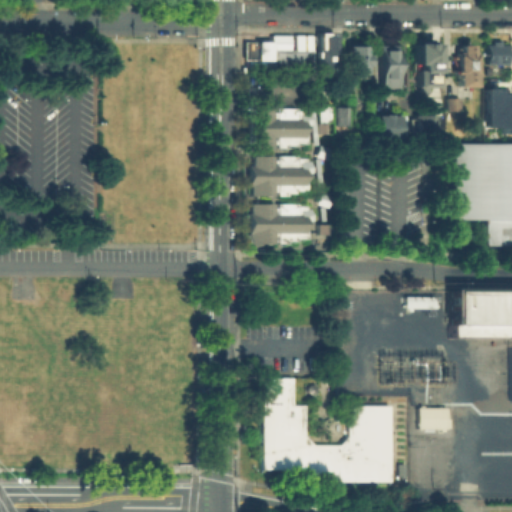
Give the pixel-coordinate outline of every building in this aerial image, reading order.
[(316,74),(316,34),(335,34),(335,74),(316,74)] [(431,86),(408,86),(408,38),(431,38),(431,86)] [(267,39),(267,48),(307,48),(307,65),(267,65),(267,59),(239,59),(240,39),(267,39)] [(469,85),(450,85),(450,43),(469,43),(469,85)] [(484,46),(505,46),(505,65),(484,65),(484,46)] [(364,49),(364,81),(347,81),(347,49),(364,49)] [(379,51),(396,51),(395,90),(379,90),(379,51)] [(477,87),(477,126),(492,126),(492,133),(509,133),(508,95),(493,95),(493,87),(477,87)] [(327,108),(327,135),(316,135),(316,108),(327,108)] [(335,110),(348,110),(347,127),(335,127),(335,110)] [(249,145),(249,111),(302,111),(302,145),(249,145)] [(408,117),(432,118),(432,137),(408,137),(408,117)] [(369,143),(369,119),(394,119),(394,143),(369,143)] [(446,218),(479,218),(511,218),(511,142),(446,142),(446,218)] [(271,198),(248,198),(248,159),(306,159),(306,196),(271,196),(271,198)] [(286,243),(286,247),(252,247),(252,251),(245,251),(246,206),(306,206),(306,233),(302,233),(302,243),(286,243)] [(511,218),(479,218),(479,245),(511,245),(511,218)] [(325,227),(325,235),(315,235),(315,227),(325,227)] [(511,336),(444,335),(444,289),(511,289),(511,336)] [(255,377),(287,377),(287,404),(298,404),(298,434),(305,444),(332,444),(342,436),(342,405),(385,405),(385,482),(326,482),(326,476),(289,476),(289,470),(255,470),(255,377)] [(441,406),(412,406),(411,427),(441,428),(441,406)]
